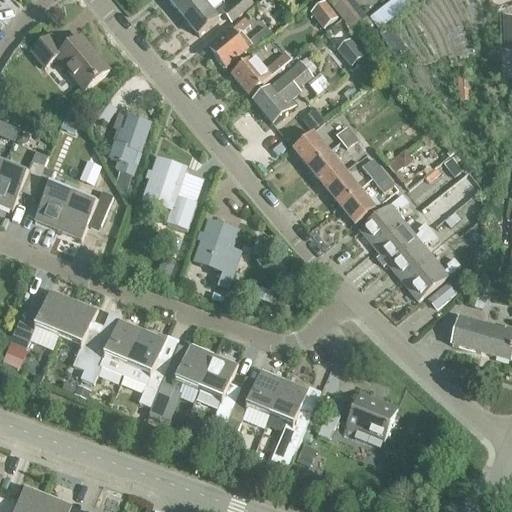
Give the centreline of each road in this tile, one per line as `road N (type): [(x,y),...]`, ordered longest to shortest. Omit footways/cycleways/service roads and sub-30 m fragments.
road 1 (residential): [(350,302),(97,0)]
road 2 (residential): [(350,302),(322,326),(273,340),(93,283),(0,241)]
road 3 (residential): [(511,434),(484,422),(350,302)]
road 4 (residential): [(186,491),(0,426)]
